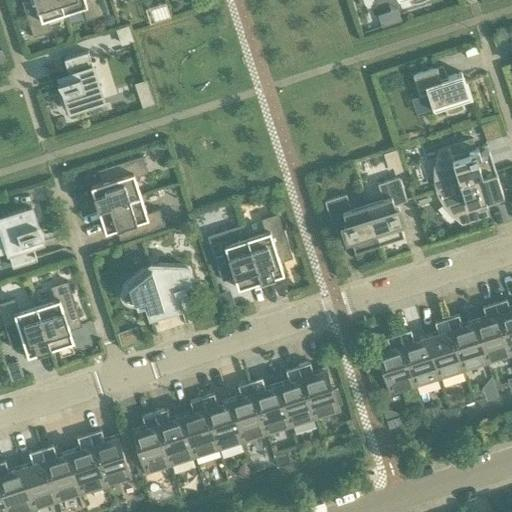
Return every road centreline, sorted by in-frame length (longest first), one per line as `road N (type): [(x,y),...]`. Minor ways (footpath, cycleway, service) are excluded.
road 1 (residential): [(124,376),(511,252)]
road 2 (residential): [(124,376),(64,196)]
road 3 (unclassified): [(511,463),(360,511)]
road 4 (residential): [(0,417),(124,376)]
road 5 (residential): [(39,119),(1,0)]
